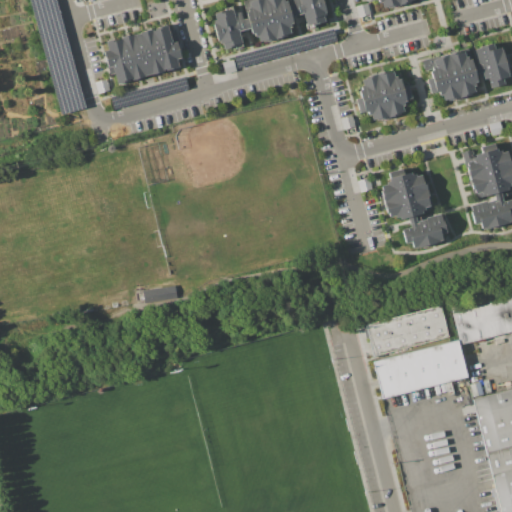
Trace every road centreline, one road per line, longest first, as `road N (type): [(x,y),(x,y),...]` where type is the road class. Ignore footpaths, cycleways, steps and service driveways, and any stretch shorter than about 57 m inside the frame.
road 1 (residential): [(99,123),(316,58),(343,155)]
road 2 (residential): [(350,337),(394,511)]
road 3 (residential): [(343,155),(511,108)]
road 4 (residential): [(66,0),(99,123)]
